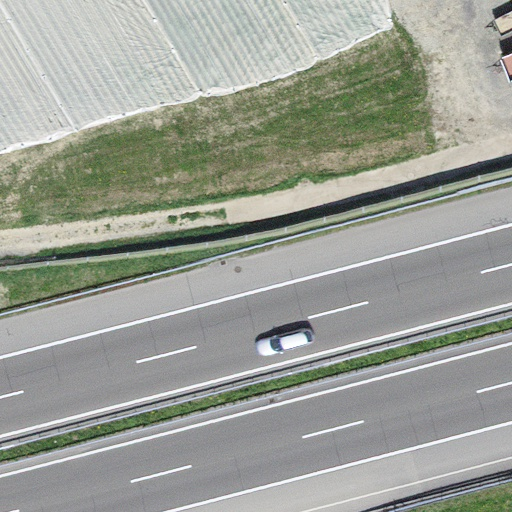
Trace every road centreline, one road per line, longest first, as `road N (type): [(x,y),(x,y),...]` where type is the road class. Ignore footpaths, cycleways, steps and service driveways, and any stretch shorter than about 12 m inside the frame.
road 1 (motorway): [(511,264),(0,397)]
road 2 (track): [(0,242),(324,194),(511,147)]
road 3 (motorway): [(13,511),(511,382)]
